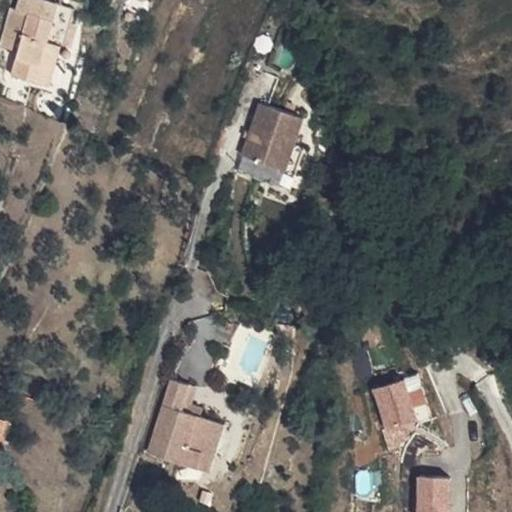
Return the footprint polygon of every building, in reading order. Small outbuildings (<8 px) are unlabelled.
[(33,5),(12,0),(3,38),(23,43),(33,5)] [(55,11),(33,5),(23,43),(17,70),(56,80),(67,39),(49,34),(55,11)] [(73,15),(55,11),(49,34),(67,39),(73,15)] [(235,114),(254,122),(265,94),(278,68),(257,60),(235,114)] [(265,94),(254,122),(281,134),(303,78),(278,68),(265,94)] [(399,380),(369,389),(381,430),(411,421),(399,380)] [(158,458),(175,416),(173,415),(184,385),(167,383),(145,454),(158,458)] [(173,415),(175,416),(188,387),(184,385),(173,415)] [(196,389),(188,387),(175,416),(201,423),(204,409),(191,406),(196,389)] [(0,452),(12,416),(0,411),(0,452)] [(175,416),(158,458),(207,474),(224,426),(201,423),(175,416)] [(452,511),(453,474),(423,473),(421,511),(452,511)]
